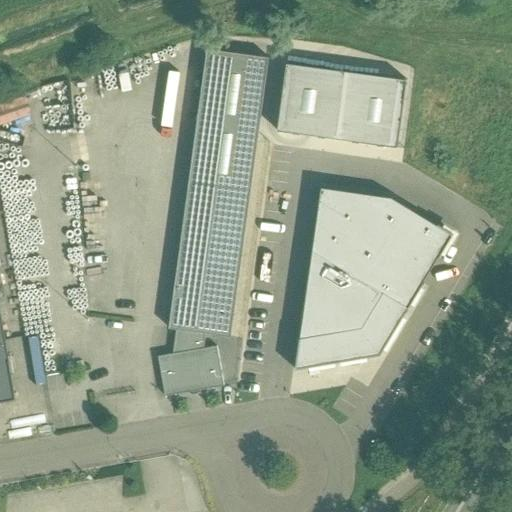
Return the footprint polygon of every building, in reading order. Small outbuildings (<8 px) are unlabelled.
[(159,354),(166,394),(225,383),(218,343),(205,346),(206,331),(231,334),(269,55),(208,46),(170,326),(177,326),(173,351),(159,354)] [(287,64),(278,131),(338,140),(347,72),(287,64)] [(347,72),(338,140),(397,149),(407,81),(347,72)] [(407,81),(397,149),(413,151),(445,170),(480,112),(437,86),(407,81)] [(511,130),(480,112),(445,170),(503,204),(511,188),(511,130)] [(317,225),(314,245),(412,304),(424,284),(440,259),(455,234),(438,224),(436,226),(392,199),(322,189),(319,209),(317,225)] [(310,273),(295,370),(381,356),(412,304),(314,245),(312,260),(310,273)] [(0,398),(13,397),(0,320),(0,398)] [(339,414),(348,394),(334,387),(325,408),(339,414)]
